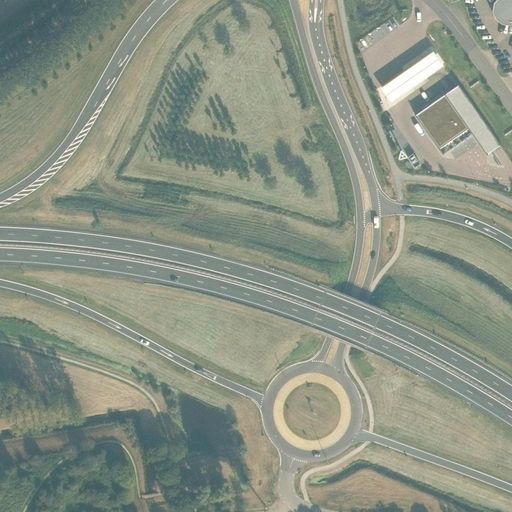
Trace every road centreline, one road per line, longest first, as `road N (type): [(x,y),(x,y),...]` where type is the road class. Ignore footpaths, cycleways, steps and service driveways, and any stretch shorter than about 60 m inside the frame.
road 1 (trunk): [(0,255),(140,269),(315,317),(427,367),(511,417)]
road 2 (trunk): [(511,394),(429,345),(267,280),(147,248),(0,234)]
road 3 (trunk): [(0,283),(99,317),(268,406)]
road 4 (trunk): [(160,0),(124,43),(66,146),(0,199)]
road 5 (primary): [(292,0),(351,170),(359,224)]
road 6 (primary): [(375,209),(315,16)]
road 7 (primary): [(335,374),(373,259),(375,209)]
road 8 (trunk): [(350,433),(511,488)]
road 9 (primary): [(359,224),(350,283),(311,368)]
road 10 (trunk): [(511,243),(451,217),(375,209)]
road 11 (tertiary): [(511,106),(430,0)]
